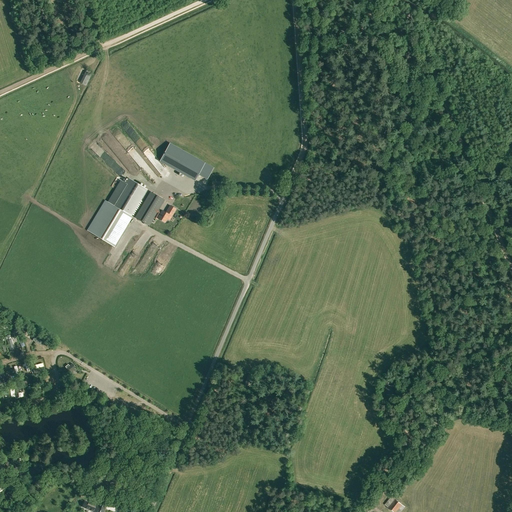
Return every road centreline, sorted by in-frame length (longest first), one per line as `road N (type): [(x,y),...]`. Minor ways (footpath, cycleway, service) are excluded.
road 1 (unclassified): [(150,511),(284,195)]
road 2 (track): [(511,340),(454,379),(357,511)]
road 3 (track): [(284,195),(305,140),(294,0)]
road 4 (track): [(375,0),(415,23),(469,162)]
road 5 (unknown): [(248,281),(134,221)]
road 6 (unknown): [(284,195),(161,187)]
